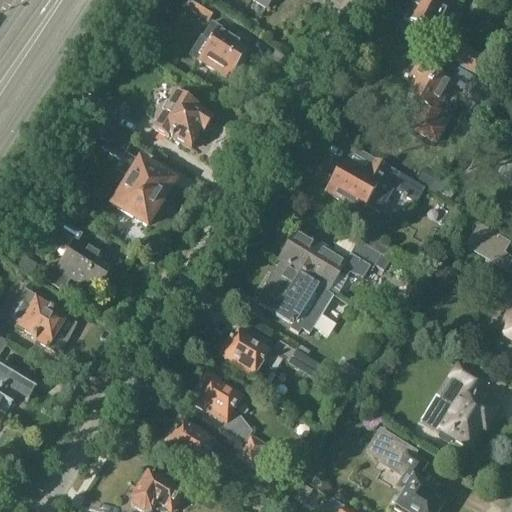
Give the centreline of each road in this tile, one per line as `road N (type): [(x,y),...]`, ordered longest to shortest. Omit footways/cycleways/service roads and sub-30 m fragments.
road 1 (residential): [(47,511),(351,0)]
road 2 (primary): [(0,151),(99,0)]
